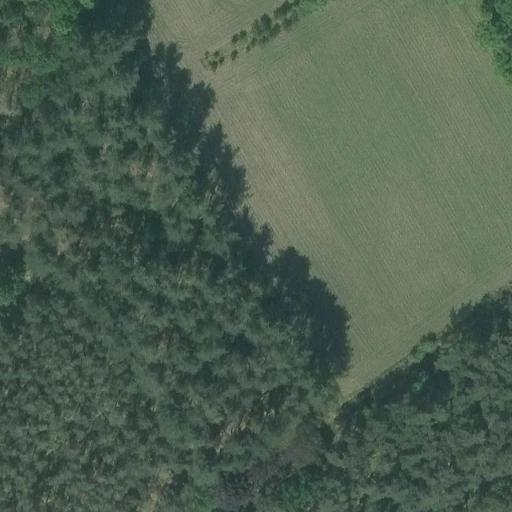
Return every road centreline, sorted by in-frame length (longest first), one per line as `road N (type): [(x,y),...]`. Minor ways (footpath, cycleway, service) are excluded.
road 1 (track): [(0,260),(56,248),(227,511)]
road 2 (track): [(511,299),(211,511)]
